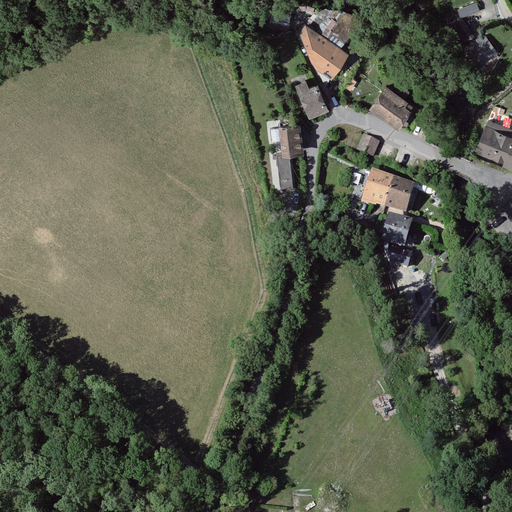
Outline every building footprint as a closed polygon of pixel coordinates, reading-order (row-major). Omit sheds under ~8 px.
[(480,12),(477,3),(458,9),(461,18),(480,12)] [(290,8),(273,5),(270,26),(287,28),(290,8)] [(342,15),(321,8),(308,22),(306,26),(311,29),(324,39),(341,16),(342,15)] [(453,10),(442,17),(446,23),(457,17),(453,10)] [(311,29),(306,26),(299,33),(315,70),(331,81),(349,55),(340,48),(362,22),(344,12),(342,15),(341,16),(324,39),(311,29)] [(471,36),(458,17),(449,24),(461,42),(471,36)] [(511,42),(511,35),(504,28),(499,35),(510,45),(511,42)] [(496,51),(486,35),(481,38),(479,36),(464,46),(481,71),(487,67),(482,60),(496,51)] [(387,45),(381,40),(377,45),(382,50),(387,45)] [(308,118),(328,109),(318,86),(308,90),(306,84),(296,88),(308,118)] [(385,85),(370,106),(399,125),(410,109),(402,104),(406,99),(395,92),(385,85)] [(279,139),(281,153),(289,154),(300,152),(296,119),(270,122),(272,140),(279,139)] [(511,170),(511,130),(488,121),(475,152),(505,164),(503,167),(511,170)] [(380,142),(363,135),(356,150),(373,157),(380,142)] [(293,188),(289,154),(281,153),(276,154),(280,190),(293,188)] [(375,203),(384,206),(392,179),(372,172),(362,201),(375,205),(375,203)] [(413,186),(392,179),(384,206),(404,212),(413,186)] [(442,197),(437,195),(433,203),(439,206),(442,197)] [(411,223),(388,216),(381,241),(403,248),(411,223)] [(407,267),(411,255),(392,249),(387,252),(390,259),(398,262),(398,264),(407,267)] [(448,258),(445,254),(440,258),(443,262),(448,258)]
